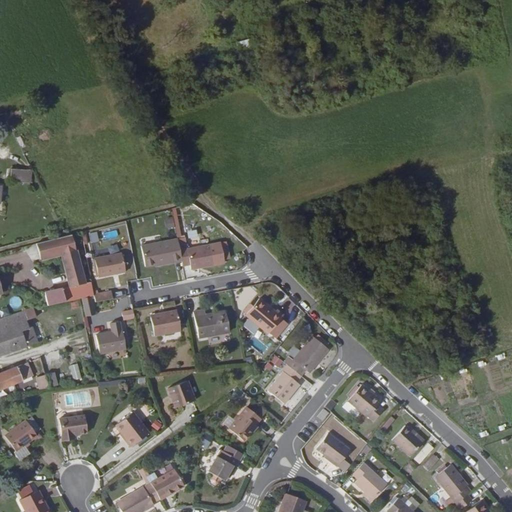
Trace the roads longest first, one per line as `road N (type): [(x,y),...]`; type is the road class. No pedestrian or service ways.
road 1 (track): [(90,0),(204,198)]
road 2 (residential): [(352,347),(511,504)]
road 3 (residential): [(143,297),(276,268)]
road 4 (residential): [(352,347),(278,455)]
